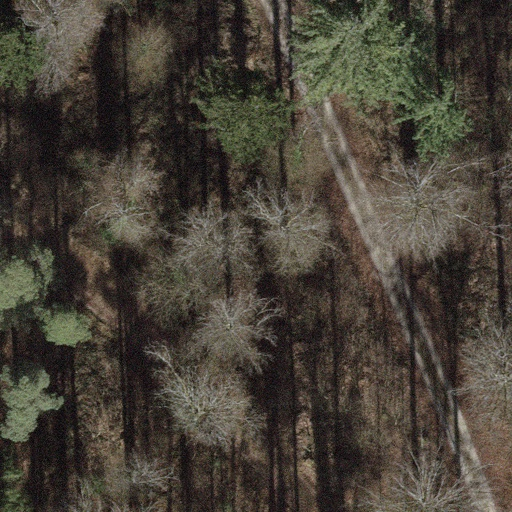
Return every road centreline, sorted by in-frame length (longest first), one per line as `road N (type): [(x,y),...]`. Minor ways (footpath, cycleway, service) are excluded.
road 1 (track): [(285,0),(456,396),(485,511)]
road 2 (track): [(312,511),(107,304),(0,222)]
